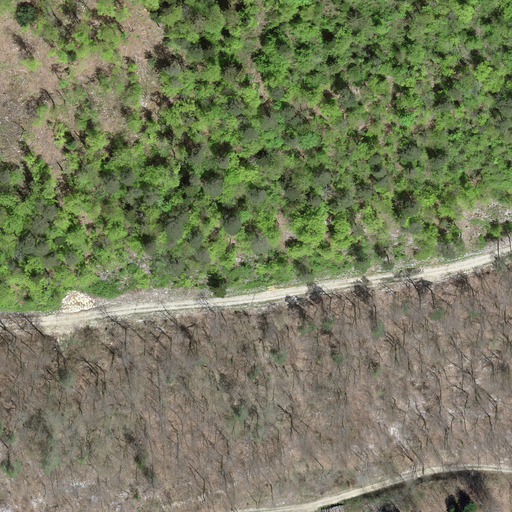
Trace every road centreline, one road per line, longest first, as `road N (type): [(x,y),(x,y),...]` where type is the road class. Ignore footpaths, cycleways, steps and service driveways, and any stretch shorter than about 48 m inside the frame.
road 1 (track): [(0,322),(250,299),(461,266),(511,250)]
road 2 (track): [(511,468),(436,469),(314,504),(247,511)]
